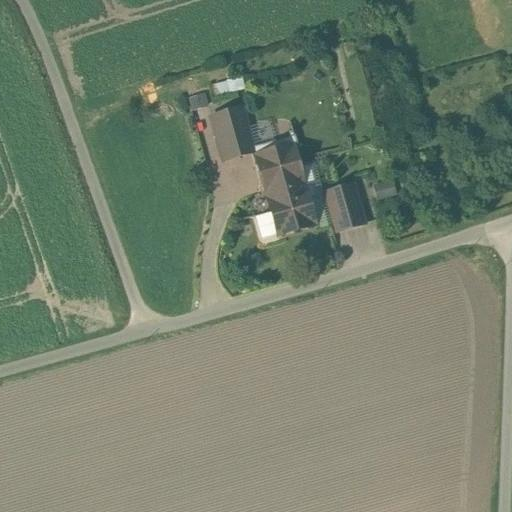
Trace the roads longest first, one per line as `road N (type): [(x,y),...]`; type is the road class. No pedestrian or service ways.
road 1 (unclassified): [(511,225),(143,329)]
road 2 (unclassified): [(143,329),(22,0)]
road 3 (residential): [(511,225),(504,511)]
road 4 (unclassified): [(143,329),(0,369)]
